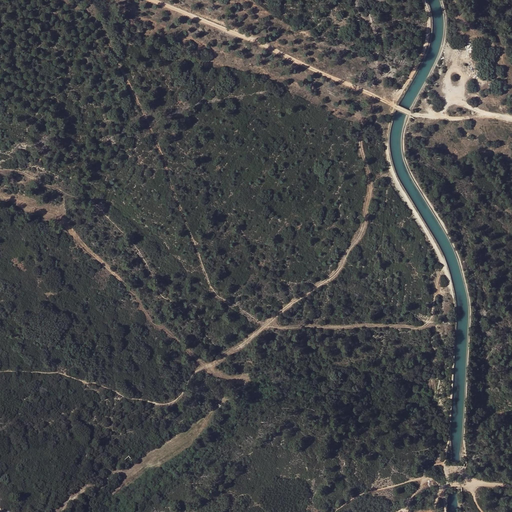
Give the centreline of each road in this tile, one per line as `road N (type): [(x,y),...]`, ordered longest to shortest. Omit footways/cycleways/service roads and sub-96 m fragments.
road 1 (track): [(394,106),(386,144),(392,174),(438,252),(453,301),(438,483)]
road 2 (track): [(269,325),(339,269),(362,232),(368,188),(359,129),(378,98)]
road 3 (track): [(394,106),(152,0)]
road 4 (track): [(226,353),(269,325),(423,324),(437,293),(449,288)]
